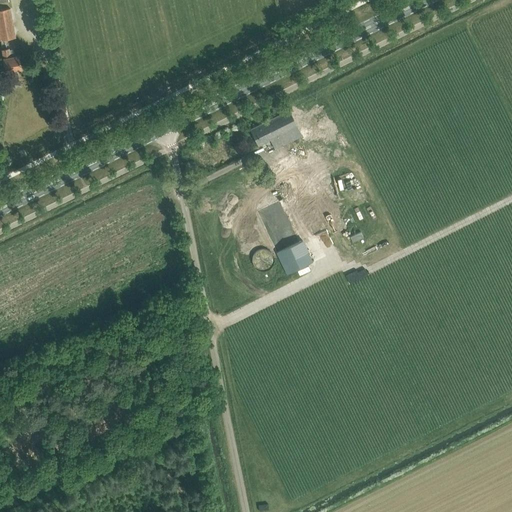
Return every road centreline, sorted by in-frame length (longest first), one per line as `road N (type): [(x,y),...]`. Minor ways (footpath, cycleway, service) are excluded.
road 1 (unclassified): [(248,511),(168,128)]
road 2 (primary): [(168,128),(427,0)]
road 3 (primary): [(0,211),(168,128)]
